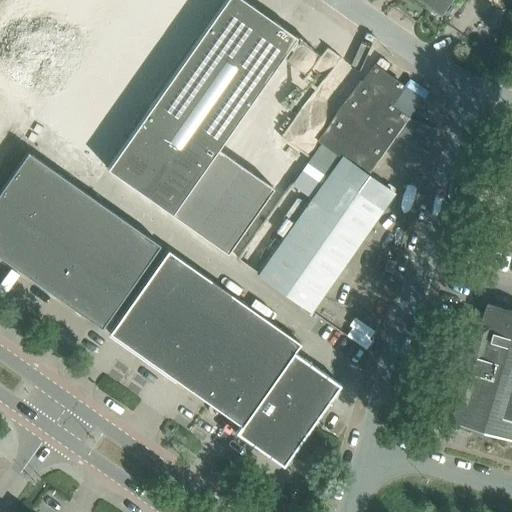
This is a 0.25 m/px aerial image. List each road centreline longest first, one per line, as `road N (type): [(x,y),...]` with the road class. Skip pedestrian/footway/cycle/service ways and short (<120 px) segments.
road 1 (unclassified): [(368,444),(463,93)]
road 2 (tertiary): [(225,511),(69,402)]
road 3 (unclassified): [(463,93),(331,0)]
road 4 (unclassified): [(368,444),(511,485)]
road 5 (tertiary): [(50,428),(169,511)]
